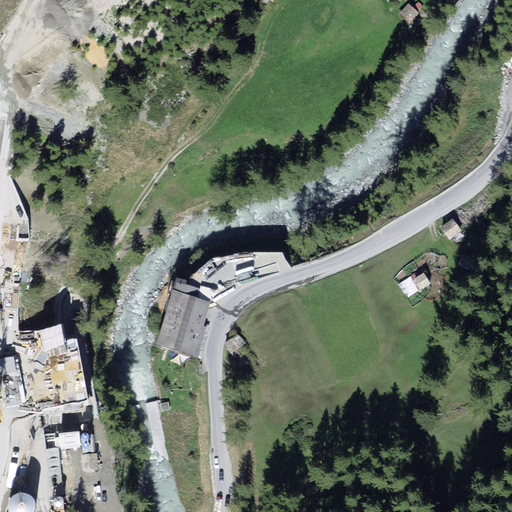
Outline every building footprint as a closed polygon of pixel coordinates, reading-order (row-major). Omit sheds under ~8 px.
[(417,13),(408,5),(400,13),(409,22),(417,13)] [(460,230),(452,220),(442,227),(450,238),(460,230)] [(429,283),(423,274),(413,281),(411,277),(400,283),(408,296),(429,283)] [(213,307),(171,296),(156,349),(198,360),(213,307)] [(43,343),(65,340),(63,327),(41,330),(43,343)] [(0,369),(1,375),(18,371),(13,354),(0,357),(0,369)] [(18,384),(5,386),(6,395),(5,395),(7,406),(21,403),(18,384)] [(158,403),(149,402),(148,409),(158,410),(158,403)] [(92,432),(82,433),(84,451),(93,451),(92,432)] [(79,433),(59,435),(60,446),(80,445),(79,433)] [(96,454),(83,455),(84,469),(97,468),(96,454)] [(13,490),(13,511),(34,511),(34,489),(13,490)]
